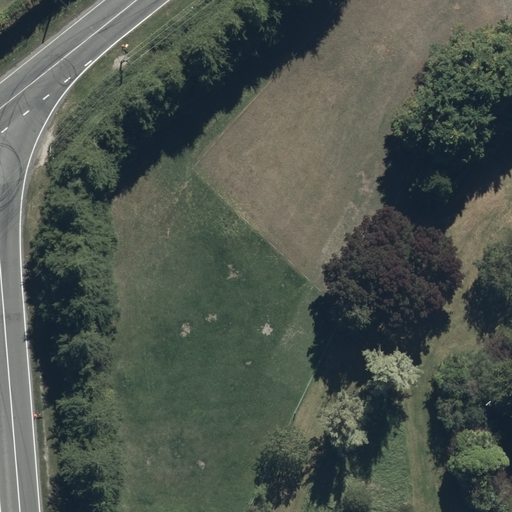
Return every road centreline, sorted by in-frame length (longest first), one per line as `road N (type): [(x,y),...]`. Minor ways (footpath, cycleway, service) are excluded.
road 1 (tertiary): [(0,310),(19,511)]
road 2 (tertiary): [(137,0),(0,108)]
